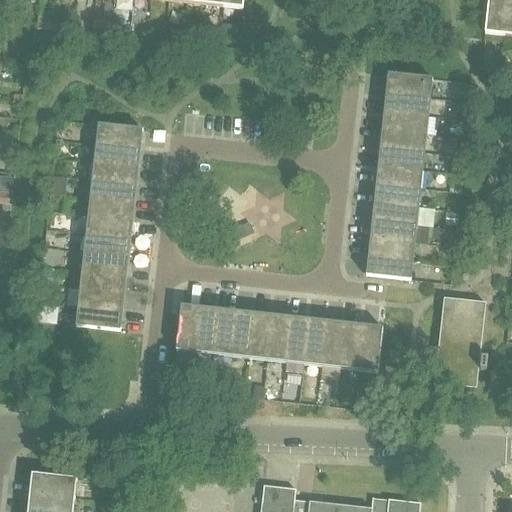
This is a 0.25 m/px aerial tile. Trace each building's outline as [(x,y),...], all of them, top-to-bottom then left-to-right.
[(226,0),(207,0),(207,7),(225,9),(226,0)] [(226,0),(225,9),(244,11),(244,0),(226,0)] [(489,0),(486,36),(504,38),(508,0),(489,0)] [(239,28),(223,26),(221,38),(238,40),(239,28)] [(431,101),(433,81),(389,76),(386,96),(431,101)] [(429,119),(431,101),(386,96),(384,114),(429,119)] [(427,137),(429,119),(384,114),(382,132),(427,137)] [(100,127),(97,147),(141,152),(144,132),(100,127)] [(382,132),(380,150),(425,155),(427,137),(382,132)] [(9,139),(8,150),(17,151),(17,147),(18,140),(9,139)] [(95,165),(139,170),(141,152),(97,147),(95,165)] [(423,173),(425,155),(380,150),(379,168),(423,173)] [(95,165),(93,183),(137,188),(139,170),(95,165)] [(379,168),(377,186),(421,191),(423,173),(379,168)] [(0,192),(13,194),(15,180),(0,178),(0,192)] [(135,206),(137,188),(93,183),(91,201),(135,206)] [(419,209),(421,191),(377,186),(375,204),(419,209)] [(11,195),(0,193),(0,205),(2,206),(2,211),(11,212),(12,207),(10,207),(11,195)] [(91,201),(89,219),(133,224),(135,206),(91,201)] [(417,227),(419,209),(375,204),(373,222),(417,227)] [(456,227),(457,215),(445,213),(444,226),(456,227)] [(133,224),(89,219),(87,237),(131,242),(133,224)] [(417,227),(373,222),(371,240),(415,245),(417,227)] [(432,240),(445,241),(446,230),(433,229),(432,240)] [(87,237),(85,255),(129,260),(131,242),(87,237)] [(413,263),(415,245),(371,240),(369,259),(413,263)] [(127,278),(129,260),(85,255),(83,273),(127,278)] [(411,283),(413,263),(369,259),(367,278),(411,283)] [(83,273),(81,292),(125,297),(127,278),(83,273)] [(81,292),(79,310),(123,315),(125,297),(81,292)] [(480,359),(485,316),(486,306),(445,301),(435,387),(477,392),(479,373),(487,374),(488,360),(480,359)] [(177,352),(196,355),(201,310),(182,308),(177,352)] [(79,310),(79,311),(77,329),(121,334),(123,315),(79,310)] [(201,310),(196,355),(214,357),(219,312),(201,310)] [(214,357),(232,359),(237,314),(219,312),(214,357)] [(232,359),(250,361),(255,316),(237,314),(232,359)] [(268,363),(273,318),(255,316),(250,361),(268,363)] [(268,363),(286,365),(291,320),(273,318),(268,363)] [(291,320),(286,365),(304,367),(309,322),(291,320)] [(304,367),(322,369),(327,324),(309,322),(304,367)] [(322,369),(341,371),(345,326),(327,324),(322,369)] [(341,371),(359,373),(364,328),(345,326),(341,371)] [(359,373),(360,373),(378,375),(383,330),(364,328),(359,373)] [(174,379),(173,392),(192,394),(193,381),(174,379)] [(255,387),(254,401),(264,402),(265,388),(255,387)] [(33,476),(31,494),(76,499),(78,481),(33,476)] [(420,511),(421,505),(373,500),(371,511),(295,503),(296,492),(264,489),(261,511),(420,511)] [(74,511),(76,499),(31,494),(29,511),(74,511)]
